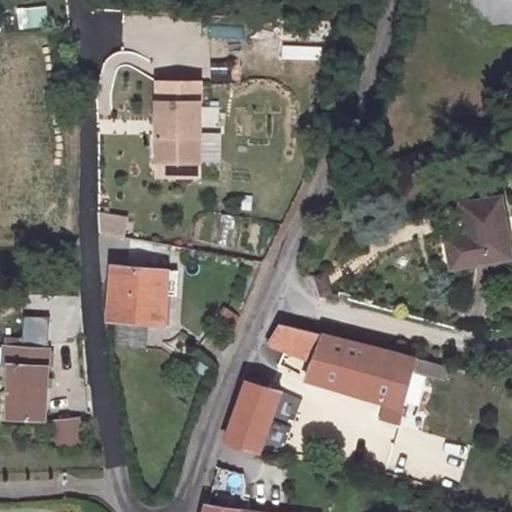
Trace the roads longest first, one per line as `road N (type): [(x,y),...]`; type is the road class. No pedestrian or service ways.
road 1 (unclassified): [(182,511),(199,453),(359,117),(392,0)]
road 2 (residential): [(79,0),(92,332),(111,459),(132,511)]
road 3 (track): [(274,287),(322,309),(430,335),(511,344)]
road 4 (unknown): [(0,485),(56,485),(123,511)]
